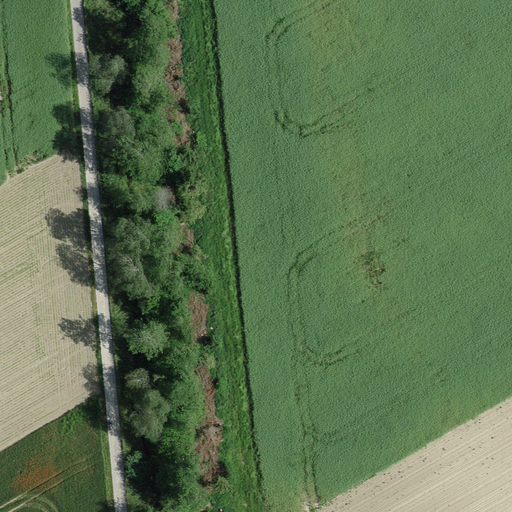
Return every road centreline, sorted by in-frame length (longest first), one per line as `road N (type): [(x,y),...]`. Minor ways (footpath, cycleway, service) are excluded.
road 1 (track): [(118,511),(73,0)]
road 2 (track): [(249,511),(205,0)]
